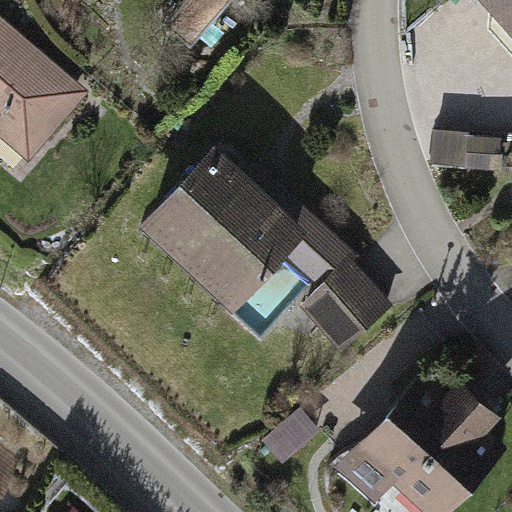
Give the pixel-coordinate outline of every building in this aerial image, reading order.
[(511,0),(493,0),(511,19),(511,0)] [(94,94),(0,12),(0,146),(8,137),(36,161),(94,94)] [(319,225),(227,140),(153,219),(245,304),(319,225)] [(347,342),(395,299),(352,251),(304,293),(347,342)] [(460,399),(436,375),(345,468),(390,511),(409,491),(429,511),(458,511),(511,456),(511,454),(495,437),(511,424),(511,418),(475,383),(460,399)]
